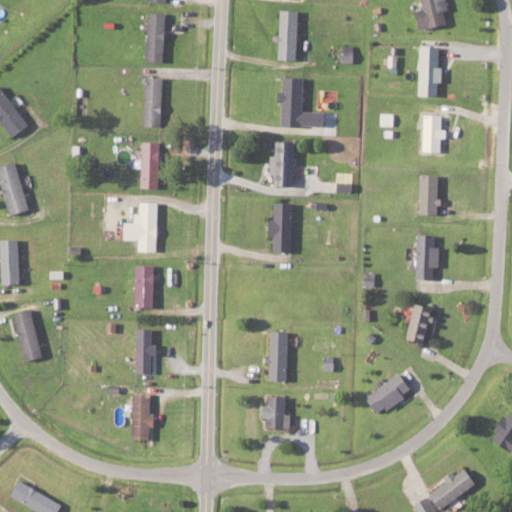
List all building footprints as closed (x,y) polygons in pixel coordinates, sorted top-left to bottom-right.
[(424,28),(449,23),(446,10),(451,9),(449,0),(424,0),(426,8),(420,9),(424,28)] [(282,58),(301,58),(302,9),(284,8),(282,58)] [(150,59),(168,59),(169,11),(151,11),(150,59)] [(442,45),(422,44),(421,94),(441,94),(441,81),(446,81),(446,66),(442,65),(442,45)] [(147,124),(165,125),(166,76),(148,75),(147,124)] [(307,76),(286,75),(284,124),(329,125),(329,110),(306,110),(307,76)] [(0,113),(14,136),(30,126),(5,84),(0,86),(0,113)] [(396,124),(396,112),(382,112),(383,124),(396,124)] [(445,136),(449,136),(450,128),(445,128),(445,113),(424,113),(423,150),(444,151),(445,136)] [(143,187),(161,187),(162,140),(144,140),(143,187)] [(297,185),(298,140),(275,140),(275,173),(280,173),(279,184),(297,185)] [(0,172),(13,214),(33,208),(18,160),(0,165),(0,172)] [(422,212),(442,213),(443,173),(423,173),(422,212)] [(160,250),(161,226),(160,226),(161,202),(141,201),(141,212),(137,212),(137,222),(125,221),(124,237),(142,238),(142,249),(160,250)] [(295,251),(296,201),(278,201),(278,218),(270,218),(269,235),(276,235),(276,250),(295,251)] [(420,278),(437,278),(437,266),(442,266),(443,245),(438,245),(439,234),(421,233),(420,278)] [(22,238),(5,238),(6,283),(24,282),(22,238)] [(157,264),(137,263),(136,305),(156,305),(157,264)] [(439,307),(419,301),(410,337),(430,342),(439,307)] [(46,356),(35,307),(17,311),(27,360),(46,356)] [(154,354),(161,353),(160,342),(155,343),(154,327),(138,327),(139,372),(155,371),(154,354)] [(291,379),(292,330),(272,330),(271,379),(291,379)] [(416,387),(402,370),(370,396),(383,413),(416,387)] [(155,392),(136,392),(135,437),(153,438),(154,426),(158,426),(159,412),(154,412),(155,392)] [(294,427),(294,413),(289,412),(290,395),(272,394),(272,404),(264,404),(263,416),(271,416),(271,427),(294,427)] [(511,413),(509,412),(499,430),(501,431),(497,439),(511,447),(511,413)] [(480,481),(468,464),(431,490),(444,508),(480,481)] [(60,511),(65,503),(22,479),(13,495),(43,511),(60,511)] [(414,503),(418,511),(439,511),(429,495),(414,503)]
